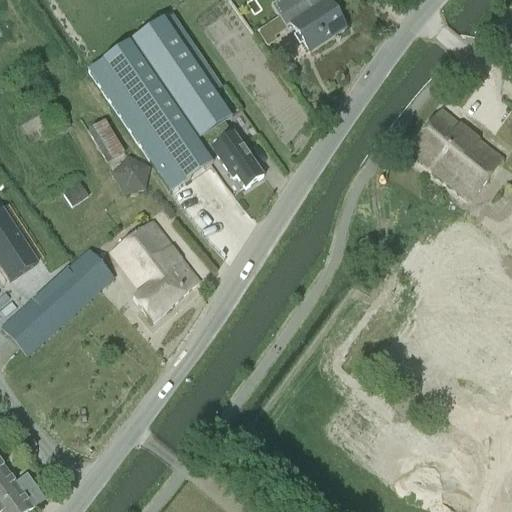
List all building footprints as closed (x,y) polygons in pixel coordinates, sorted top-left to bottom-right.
[(304,0),(280,0),(270,7),(277,18),(304,0)] [(304,0),(277,18),(285,30),(290,26),(309,55),(343,32),(325,3),(323,4),(319,0),(304,0)] [(196,144),(231,120),(163,22),(100,65),(183,185),(211,166),(196,144)] [(469,203),(502,162),(440,112),(407,154),(469,203)] [(107,165),(123,155),(103,124),(87,134),(107,165)] [(244,192),(261,180),(231,136),(210,150),(231,182),(235,179),(244,192)] [(128,160),(112,176),(123,196),(144,192),(148,170),(128,160)] [(79,185),(62,196),(71,209),(88,198),(79,185)] [(389,351),(445,388),(487,325),(498,332),(511,310),(511,252),(472,312),(450,297),(494,232),(458,208),(416,272),(434,284),(389,351)] [(0,214),(0,274),(8,285),(38,261),(0,214)] [(150,323),(199,283),(150,223),(110,256),(141,293),(131,300),(150,323)] [(72,315),(111,279),(88,254),(49,290),(48,289),(2,332),(26,358),(73,316),(72,315)] [(511,311),(497,331),(491,326),(456,372),(471,384),(511,329),(511,311)] [(511,334),(471,383),(505,412),(511,402),(511,334)] [(27,454),(35,448),(29,440),(21,445),(27,454)] [(7,475),(0,479),(0,511),(29,511),(43,502),(26,478),(16,486),(7,475)]
